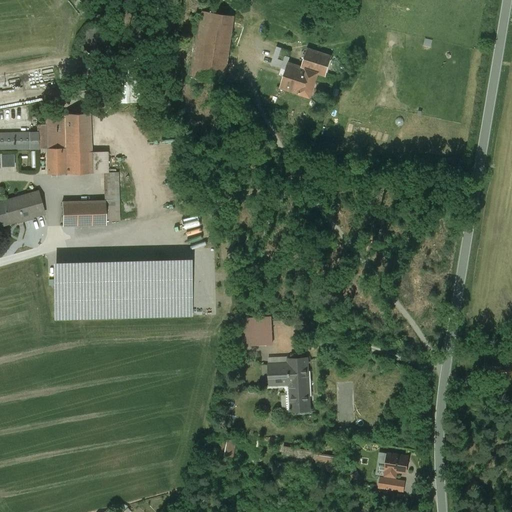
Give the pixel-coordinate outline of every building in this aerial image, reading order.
[(234,16),(201,10),(192,76),(225,81),(234,16)] [(100,25),(96,25),(91,26),(87,28),(84,32),(82,36),(81,42),(83,47),(86,51),(90,54),(96,55),(101,55),(106,53),(109,49),(112,44),(112,39),(111,34),(108,30),(105,27),(100,25)] [(290,51),(278,48),(275,59),(286,63),(290,51)] [(331,56),(307,49),(302,65),(287,61),(279,89),(308,98),(316,74),(325,76),(331,56)] [(138,56),(115,57),(116,102),(138,103),(138,56)] [(90,113),(47,114),(48,174),(91,173),(90,113)] [(0,149),(38,149),(38,132),(0,132),(0,149)] [(4,166),(17,165),(17,153),(4,154),(4,166)] [(104,201),(64,201),(64,225),(105,225),(105,221),(118,220),(118,172),(104,172),(104,201)] [(38,192),(0,202),(0,225),(22,219),(22,220),(33,217),(33,216),(44,213),(38,192)] [(192,226),(207,222),(206,218),(200,219),(199,214),(190,216),(192,226)] [(190,259),(53,263),(55,321),(192,316),(190,259)] [(244,346),(273,345),(271,317),(243,319),(244,346)] [(288,364),(269,365),(269,386),(289,385),(291,413),(313,412),(311,358),(287,359),(288,364)] [(503,358),(486,358),(486,375),(511,375),(511,366),(503,366),(503,358)] [(239,437),(223,433),(218,454),(234,457),(239,437)] [(295,459),(297,448),(286,446),(284,457),(295,459)] [(388,453),(385,470),(386,470),(385,476),(396,478),(397,472),(406,473),(408,457),(388,453)]
